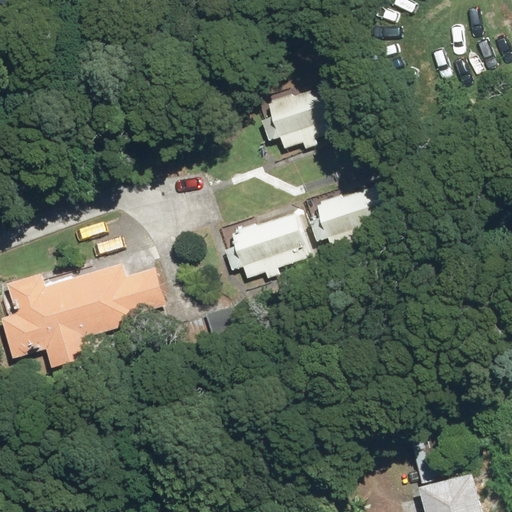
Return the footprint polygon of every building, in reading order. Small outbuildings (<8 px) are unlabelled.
[(328,86),(264,106),(274,142),(287,138),(291,148),(310,142),(312,148),(323,144),(321,138),(343,132),(328,86)] [(387,181),(324,201),(335,234),(397,213),(387,181)] [(301,211),(237,232),(252,278),(316,257),(301,211)] [(49,270),(12,281),(17,296),(5,300),(22,356),(53,347),(58,366),(98,354),(93,337),(146,322),(144,314),(175,305),(163,266),(134,275),(129,261),(53,283),(49,270)] [(489,511),(479,472),(462,476),(450,427),(415,436),(434,511),(489,511)]
